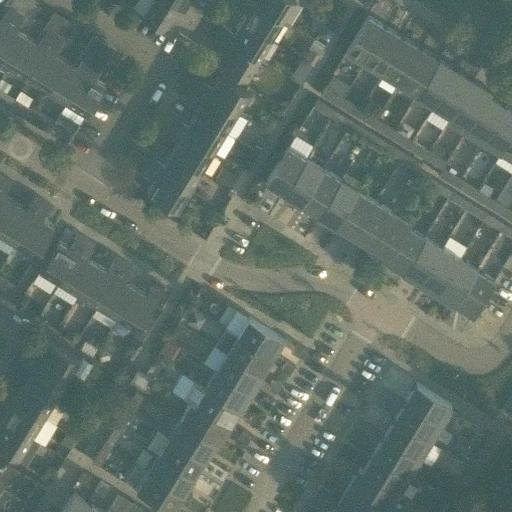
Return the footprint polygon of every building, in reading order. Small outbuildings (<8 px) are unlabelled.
[(198,21),(165,0),(151,0),(143,14),(173,33),(181,21),(193,29),(198,21)] [(193,0),(165,0),(198,21),(203,12),(191,4),(193,0)] [(240,20),(271,38),(281,22),(284,23),(285,21),(251,0),(234,0),(247,8),(240,20)] [(251,0),(285,21),(287,18),(284,16),(294,0),(251,0)] [(0,34),(15,10),(7,5),(0,16),(0,34)] [(8,65),(27,35),(15,28),(23,15),(15,10),(0,34),(0,69),(4,72),(8,65)] [(328,14),(321,25),(332,31),(339,21),(328,14)] [(364,61),(386,26),(368,15),(346,50),(364,61)] [(220,23),(215,31),(262,60),(263,57),(260,55),(271,38),(240,20),(233,31),(220,23)] [(381,72),(403,37),(386,26),(364,61),(381,72)] [(28,78),(54,34),(46,29),(38,42),(27,35),(8,65),(28,78)] [(260,62),(262,60),(215,31),(210,39),(223,47),(216,59),(246,78),(257,60),(260,62)] [(47,89),(66,59),(54,52),(62,39),(54,34),(28,78),(47,89)] [(421,47),(403,37),(381,72),(399,83),(421,47)] [(416,94),(438,58),(421,47),(399,83),(416,94)] [(66,101),(93,58),(85,53),(77,66),(66,59),(47,89),(66,101)] [(93,58),(66,101),(86,114),(105,83),(93,76),(101,63),(93,58)] [(286,75),(300,84),(312,64),(302,58),(294,71),(290,68),(286,75)] [(434,104),(456,69),(438,58),(416,94),(434,104)] [(456,69),(434,104),(450,114),(447,119),(449,120),(473,80),(456,69)] [(199,77),(194,85),(240,114),(241,111),(238,109),(249,91),(219,73),(212,85),(199,77)] [(473,80),(449,120),(466,131),(488,95),(491,91),(473,80)] [(202,101),(195,112),(225,131),(235,114),(238,116),(240,114),(194,85),(189,93),(202,101)] [(320,93),(338,104),(342,97),(324,87),(320,93)] [(0,103),(9,109),(16,98),(7,92),(0,88),(0,103)] [(483,141),(505,105),(488,95),(466,131),(483,141)] [(342,97),(338,104),(355,115),(359,108),(342,97)] [(34,109),(16,98),(9,109),(27,120),(34,109)] [(313,105),(323,111),(330,116),(334,109),(317,98),(313,105)] [(511,109),(505,105),(483,141),(500,151),(511,132),(511,109)] [(376,119),(359,108),(355,115),(372,126),(376,119)] [(54,121),(34,109),(27,120),(47,132),(54,121)] [(330,116),(348,127),(352,120),(334,109),(330,116)] [(170,124),(213,150),(225,131),(195,112),(188,124),(175,116),(170,124)] [(390,137),(394,130),(376,119),(372,126),(390,137)] [(369,131),(352,120),(348,127),(365,138),(369,131)] [(213,150),(170,124),(165,132),(178,140),(171,151),(201,170),(213,150)] [(411,141),(394,130),(390,137),(407,147),(411,141)] [(382,149),(387,142),(369,131),(365,138),(382,148),(382,149)] [(511,132),(500,151),(511,158),(511,132)] [(429,152),(411,141),(407,147),(425,158),(429,152)] [(382,149),(400,159),(404,153),(387,142),(382,149)] [(248,145),(240,157),(236,165),(246,171),(251,163),(258,152),(248,145)] [(305,157),(287,146),(265,181),(283,192),(305,157)] [(201,170),(171,151),(164,162),(151,154),(146,163),(189,189),(201,170)] [(446,162),(429,152),(425,158),(441,169),(442,169),(443,167),(446,162)] [(421,163),(404,153),(400,159),(417,170),(418,169),(421,163)] [(305,157),(283,192),(301,203),(322,168),(305,157)] [(189,189),(146,163),(141,171),(154,179),(146,191),(158,198),(152,207),(173,219),(178,210),(177,209),(189,189)] [(246,171),(236,165),(225,184),(235,190),(246,171)] [(438,174),(439,175),(456,185),(460,178),(443,167),(442,169),(441,169),(438,174)] [(322,168),(301,203),(318,214),(340,178),(322,168)] [(414,175),(431,186),(435,180),(418,169),(417,170),(414,175)] [(3,176),(0,179),(0,223),(14,200),(3,194),(11,181),(3,176)] [(340,178),(318,214),(335,224),(357,189),(340,178)] [(477,189),(460,178),(456,185),(473,196),(477,189)] [(431,186),(449,197),(452,190),(435,180),(431,186)] [(511,191),(503,185),(495,198),(507,205),(511,197),(511,191)] [(335,224),(353,235),(375,200),(357,189),(335,224)] [(479,189),(477,189),(473,196),(490,207),(494,200),(487,196),(479,189)] [(469,201),(452,190),(449,197),(465,208),(469,201)] [(10,244),(13,246),(41,199),(33,194),(25,207),(14,200),(0,223),(0,233),(12,241),(10,244)] [(42,217),(50,204),(41,199),(13,246),(16,248),(18,244),(35,255),(54,225),(42,217)] [(353,235),(369,245),(392,210),(375,200),(353,235)] [(490,207),(507,218),(511,211),(494,200),(490,207)] [(487,212),(469,201),(465,208),(483,219),(487,212)] [(385,261),(408,226),(410,222),(392,210),(369,245),(367,250),(385,261)] [(483,219),(500,229),(504,223),(487,212),(483,219)] [(511,236),(511,227),(504,223),(500,229),(511,236)] [(408,226),(385,261),(402,272),(425,237),(408,226)] [(85,238),(77,233),(69,246),(57,238),(39,269),(56,279),(54,282),(57,284),(85,238)] [(425,237),(402,272),(419,282),(442,247),(425,237)] [(85,238),(57,284),(60,286),(62,283),(78,293),(97,263),(85,256),(94,243),(85,238)] [(442,247),(419,282),(437,293),(459,258),(442,247)] [(97,263),(78,293),(95,303),(93,306),(96,308),(124,261),(116,256),(108,269),(97,263)] [(459,258),(437,293),(454,304),(476,268),(459,258)] [(101,307),(117,317),(136,286),(124,279),(132,266),(124,261),(96,308),(99,310),(101,307)] [(476,268),(454,304),(472,315),(494,279),(476,268)] [(164,286),(155,280),(147,293),(136,286),(117,317),(133,327),(131,331),(144,338),(162,308),(154,303),(164,286)] [(198,329),(205,316),(193,309),(185,322),(198,329)] [(248,316),(237,334),(272,356),(274,353),(283,338),(248,316)] [(237,334),(226,352),(261,374),(272,356),(237,334)] [(29,343),(23,351),(70,380),(72,377),(69,375),(79,358),(49,339),(41,351),(29,343)] [(85,339),(80,348),(91,356),(97,347),(85,339)] [(305,348),(296,342),(290,351),(300,357),(305,348)] [(24,379),(55,397),(65,381),(69,383),(70,380),(23,351),(18,360),(31,368),(24,379)] [(226,352),(215,370),(251,391),(261,374),(226,352)] [(285,359),(274,353),(272,356),(283,363),(280,369),(289,374),(295,365),(285,359)] [(129,381),(138,386),(145,391),(152,379),(137,369),(129,381)] [(240,409),(251,391),(215,370),(205,387),(240,409)] [(269,386),(278,392),(284,383),(275,377),(269,386)] [(45,414),(55,397),(24,379),(18,390),(5,382),(0,389),(0,390),(46,419),(48,416),(45,414)] [(190,401),(190,402),(229,426),(240,409),(205,387),(193,380),(183,396),(190,401)] [(416,382),(405,400),(440,422),(451,404),(416,382)] [(1,418),(31,436),(41,420),(45,422),(46,419),(0,390),(0,401),(7,406),(1,418)] [(135,391),(124,409),(131,413),(142,396),(135,391)] [(267,409),(273,400),(264,394),(258,403),(267,409)] [(405,400),(394,417),(430,439),(440,422),(405,400)] [(219,443),(229,426),(190,402),(179,419),(219,443)] [(120,430),(131,413),(124,409),(113,426),(120,430)] [(257,427),(262,417),(253,412),(247,421),(257,427)] [(419,457),(430,439),(394,417),(383,435),(419,457)] [(0,418),(0,444),(19,456),(31,436),(1,418),(0,418)] [(218,444),(219,443),(179,419),(168,436),(204,458),(214,441),(218,444)] [(113,426),(103,443),(110,448),(120,430),(113,426)] [(246,444),(252,435),(242,429),(237,438),(246,444)] [(489,452),(499,435),(492,431),(482,447),(489,452)] [(383,435),(373,452),(408,474),(419,457),(383,435)] [(193,475),(204,458),(168,436),(158,453),(193,475)] [(92,461),(98,465),(110,448),(103,443),(92,461)] [(464,460),(471,465),(478,469),(489,452),(482,447),(479,452),(472,447),(464,460)] [(358,467),(397,492),(408,474),(373,452),(362,469),(358,467)] [(158,453),(147,471),(182,493),(193,475),(158,453)] [(0,486),(2,488),(14,468),(0,458),(0,486)] [(460,482),(467,486),(478,469),(471,465),(460,482)] [(330,467),(324,476),(334,482),(339,472),(330,467)] [(358,467),(347,485),(382,507),(386,510),(397,492),(358,467)] [(82,470),(77,479),(85,485),(91,476),(82,470)] [(147,471),(136,489),(171,511),(182,493),(147,471)] [(109,487),(100,481),(94,490),(103,496),(109,487)] [(47,488),(37,482),(24,502),(34,508),(47,488)] [(460,482),(449,500),(456,504),(467,486),(460,482)] [(329,490),(320,484),(314,493),(323,499),(329,490)] [(352,511),(378,511),(382,507),(347,485),(336,502),(352,511)] [(73,492),(60,511),(85,511),(91,503),(73,492)] [(451,511),(456,504),(449,500),(441,511),(451,511)] [(315,511),(318,507),(309,501),(303,511),(305,511),(315,511)] [(135,502),(129,511),(141,511),(144,508),(135,502)] [(352,511),(336,502),(330,511),(352,511)] [(85,511),(105,511),(91,503),(85,511)]
